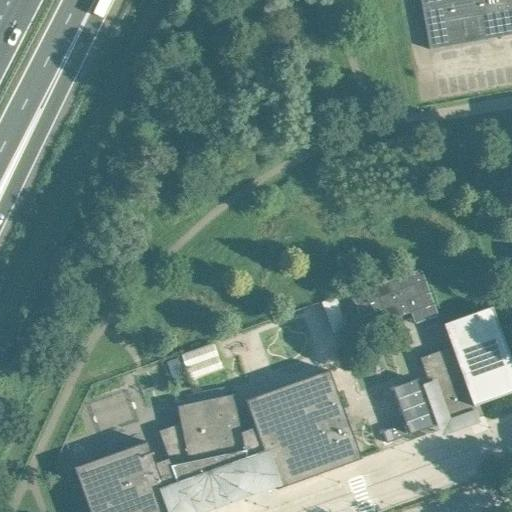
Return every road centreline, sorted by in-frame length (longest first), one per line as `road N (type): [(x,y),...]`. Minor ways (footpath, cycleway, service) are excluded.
road 1 (motorway): [(0,201),(78,0)]
road 2 (motorway): [(0,150),(77,0)]
